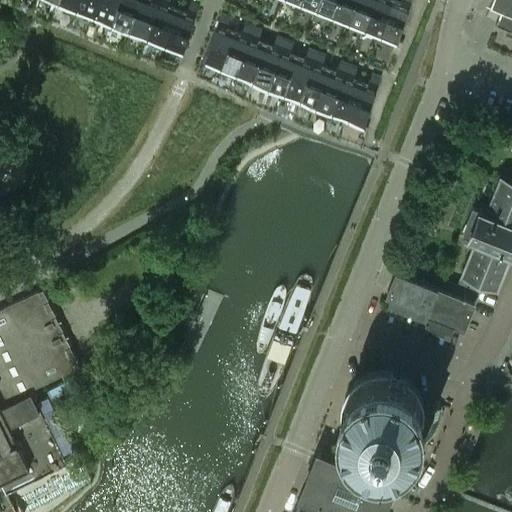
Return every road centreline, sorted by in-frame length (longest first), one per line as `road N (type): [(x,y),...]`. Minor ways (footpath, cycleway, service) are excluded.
road 1 (residential): [(266,511),(447,61)]
road 2 (residential): [(428,511),(511,308)]
